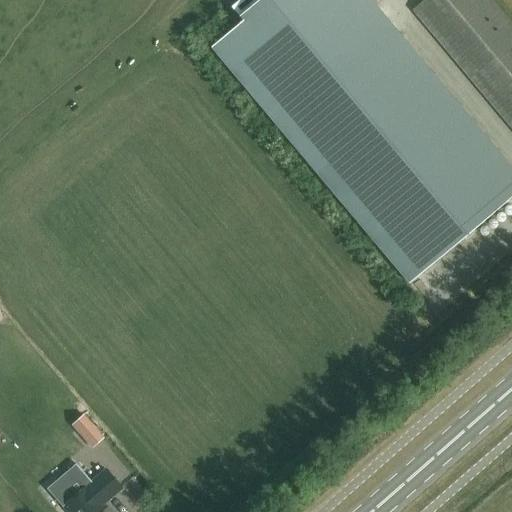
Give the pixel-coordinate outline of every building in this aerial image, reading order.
[(408,282),(511,195),(511,171),(368,0),(240,0),(232,7),(243,21),(212,47),(213,49),(213,48),(408,281),(408,282)] [(511,130),(511,28),(488,0),(423,0),(412,10),(511,130)] [(85,416),(74,425),(93,447),(104,438),(85,416)] [(79,491),(104,471),(94,459),(70,479),(79,491)] [(110,472),(80,500),(90,511),(100,511),(125,489),(110,472)] [(16,493),(32,508),(43,497),(28,481),(16,493)]
